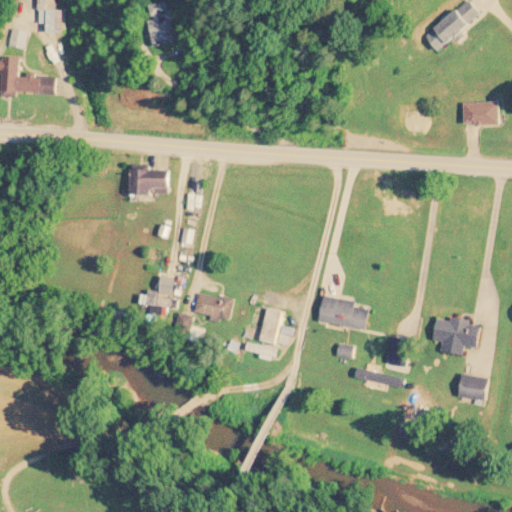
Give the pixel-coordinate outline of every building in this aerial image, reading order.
[(486,17),(472,0),(430,37),(444,54),(486,17)] [(149,7),(158,49),(179,44),(170,2),(149,7)] [(27,33),(12,31),(10,47),(24,49),(27,33)] [(18,94),(57,95),(58,78),(20,77),(21,58),(2,58),(0,98),(18,98),(18,94)] [(466,103),(466,126),(502,126),(502,103),(466,103)] [(133,195),(170,195),(170,171),(133,171),(133,195)] [(160,298),(161,292),(146,291),(143,314),(172,317),(172,310),(179,311),(180,300),(160,298)] [(196,316),(232,319),(234,298),(198,294),(196,316)] [(371,305),(325,297),(321,323),(367,330),(371,305)] [(283,312),(265,308),(258,342),(276,345),(283,312)] [(438,317),(434,341),(444,343),(442,353),(465,356),(466,346),(480,348),(483,323),(438,317)] [(492,378),(464,373),(460,394),(488,400),(492,378)]
